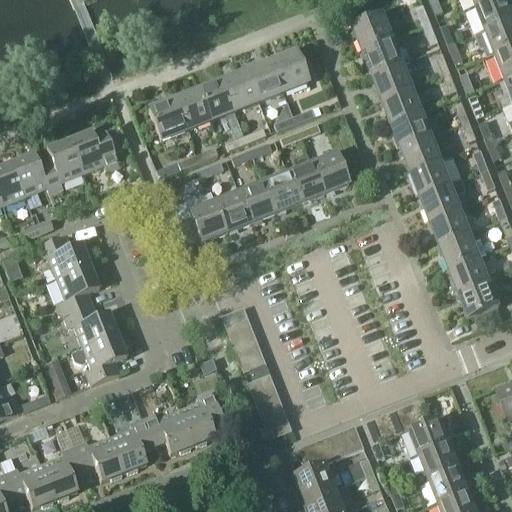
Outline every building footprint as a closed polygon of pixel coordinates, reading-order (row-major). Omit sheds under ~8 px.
[(428,0),(436,18),(443,15),(436,0),(428,0)] [(471,0),(475,10),(499,0),(471,0)] [(511,10),(508,0),(499,0),(475,10),(485,33),(511,22),(511,10)] [(431,27),(423,8),(416,11),(423,30),(426,29),(431,27)] [(384,18),(352,30),(362,56),(393,43),(394,43),(384,18)] [(484,35),(475,39),(481,53),(483,53),(487,62),(493,60),(495,59),(495,58),(511,51),(511,22),(485,33),(485,35),(484,35)] [(438,45),(431,27),(426,29),(423,30),(430,48),(438,45)] [(441,31),(447,48),(455,45),(448,28),(441,31)] [(461,34),(452,38),(456,46),(464,42),(461,34)] [(393,43),(362,56),(372,81),(412,65),(411,63),(410,63),(406,53),(402,51),(398,53),(394,43),(393,43)] [(455,45),(447,48),(455,68),(463,65),(455,45)] [(511,51),(495,58),(495,59),(504,83),(511,79),(511,51)] [(296,54),(270,64),(283,96),(308,86),(296,54)] [(450,75),(442,56),(435,59),(442,78),(450,75)] [(270,64),(247,73),(260,105),(283,96),(270,64)] [(412,65),(372,81),(381,104),(412,92),(413,92),(408,79),(416,76),(412,65)] [(247,73),(222,83),(235,115),(260,105),(247,73)] [(457,94),(450,75),(442,78),(449,97),(457,94)] [(460,79),(467,99),(475,96),(467,76),(460,79)] [(510,97),(499,101),(504,112),(511,108),(511,79),(504,83),(510,97)] [(222,83),(198,92),(210,124),(235,115),(222,83)] [(198,92),(174,101),(187,133),(210,124),(198,92)] [(412,92),(381,104),(391,129),(421,118),(423,117),(413,92),(412,92)] [(481,113),(476,100),(469,102),(474,116),(481,113)] [(174,101),(148,111),(161,143),(187,133),(174,101)] [(461,126),(469,123),(461,105),(454,108),(461,126)] [(318,111),(312,113),(314,120),(321,118),(318,111)] [(312,113),(292,121),(295,128),(314,120),(312,113)] [(421,118),(391,129),(395,140),(393,141),(397,152),(400,151),(401,153),(432,141),(433,141),(428,130),(423,117),(421,118)] [(295,128),(292,121),(274,128),(277,135),(295,128)] [(476,142),(469,123),(461,126),(469,145),(476,142)] [(479,128),(486,147),(494,144),(486,125),(479,128)] [(318,128),(298,135),(301,143),(321,135),(318,128)] [(72,142),(68,144),(82,179),(105,170),(107,175),(120,170),(114,155),(127,149),(120,129),(105,135),(106,137),(95,142),(92,134),(82,138),(82,137),(71,141),(72,142)] [(245,139),(247,147),(266,139),(263,132),(245,139)] [(284,150),(301,143),(298,135),(281,142),(284,150)] [(247,147),(245,139),(226,147),(228,154),(247,147)] [(432,141),(401,153),(410,177),(440,165),(442,164),(433,141),(432,141)] [(40,169),(39,170),(48,192),(47,192),(49,198),(63,193),(61,187),(82,179),(68,144),(66,145),(66,143),(55,147),(56,149),(46,153),(51,165),(40,169)] [(494,144),(486,147),(493,164),(501,161),(494,144)] [(269,147),(250,154),(253,161),(272,154),(269,147)] [(214,151),(196,158),(199,166),(217,158),(214,151)] [(235,169),(253,161),(250,154),(232,161),(235,169)] [(488,173),(481,154),(473,157),(481,176),(488,173)] [(335,157),(310,167),(323,199),(348,189),(335,157)] [(14,166),(11,167),(25,201),(47,192),(48,192),(39,170),(40,169),(35,158),(25,162),(24,159),(13,163),(14,166)] [(199,166),(196,158),(177,166),(180,173),(199,166)] [(440,165),(410,177),(415,189),(412,190),(416,201),(419,200),(419,201),(450,188),(451,188),(442,164),(440,165)] [(0,205),(2,210),(25,201),(11,167),(9,168),(8,165),(0,168),(0,205)] [(221,166),(202,173),(205,181),(223,173),(221,166)] [(310,167),(287,176),(300,208),(323,199),(310,167)] [(495,191),(488,173),(481,176),(488,194),(495,191)] [(498,176),(505,194),(511,190),(511,189),(505,173),(498,176)] [(287,176),(263,186),(275,218),(300,208),(287,176)] [(450,188),(419,201),(429,225),(460,212),(461,212),(456,200),(466,196),(462,184),(451,188),(450,188)] [(263,186),(238,195),(250,227),(275,218),(263,186)] [(238,195),(214,205),(227,237),(250,227),(238,195)] [(493,205),(500,225),(507,222),(500,202),(493,205)] [(192,221),(177,227),(185,249),(200,243),(201,247),(227,237),(214,205),(213,205),(189,215),(192,221)] [(460,212),(429,225),(439,249),(470,237),(461,212),(460,212)] [(511,239),(511,233),(507,222),(500,225),(507,242),(511,239)] [(50,224),(36,230),(39,237),(53,231),(50,224)] [(22,235),(25,242),(39,237),(36,230),(22,235)] [(470,237),(439,249),(448,273),(479,261),(480,261),(486,258),(480,243),(474,246),(470,237)] [(65,240),(37,251),(42,264),(47,262),(56,283),(91,270),(90,267),(91,267),(88,257),(86,258),(82,248),(70,252),(65,240)] [(479,261),(448,273),(453,285),(451,286),(455,298),(457,297),(458,297),(489,285),(480,261),(479,261)] [(91,270),(56,283),(64,305),(58,308),(63,320),(92,309),(87,298),(99,293),(96,283),(97,282),(94,272),(92,273),(91,270)] [(489,285),(458,297),(468,323),(474,320),(494,312),(499,310),(489,285)] [(5,292),(0,293),(0,305),(8,302),(5,292)] [(92,309),(63,320),(68,333),(74,331),(83,352),(83,353),(118,340),(117,337),(118,337),(114,326),(113,326),(109,317),(97,321),(92,309)] [(223,319),(227,330),(249,322),(245,311),(223,319)] [(501,327),(496,312),(475,320),(479,329),(488,325),(490,331),(501,327)] [(227,330),(231,341),(253,333),(249,322),(227,330)] [(258,344),(253,333),(231,341),(236,352),(258,344)] [(82,353),(70,357),(74,366),(81,369),(87,366),(88,366),(91,374),(86,377),(91,390),(119,378),(114,367),(127,362),(123,352),(125,352),(121,342),(119,342),(118,340),(83,353),(83,352),(82,353)] [(236,352),(240,364),(262,356),(258,344),(236,352)] [(245,376),(250,374),(266,367),(262,356),(240,364),(245,376)] [(56,364),(42,370),(56,403),(70,397),(56,364)] [(213,364),(200,369),(203,378),(217,373),(213,364)] [(250,374),(254,384),(271,378),(266,367),(250,374)] [(275,389),(271,378),(254,384),(249,386),(253,397),(275,389)] [(511,386),(496,393),(509,425),(511,423),(511,386)] [(279,400),(275,389),(253,397),(257,408),(279,400)] [(0,424),(16,419),(11,406),(5,408),(0,394),(0,424)] [(200,407),(179,415),(193,450),(196,449),(196,451),(207,447),(206,445),(215,441),(211,429),(223,425),(211,396),(198,401),(200,407)] [(44,400),(34,403),(37,410),(47,406),(50,405),(47,398),(44,400)] [(284,412),(279,400),(257,408),(262,420),(284,412)] [(419,405),(408,409),(417,432),(428,427),(419,405)] [(408,409),(396,414),(405,436),(417,432),(408,409)] [(288,423),(284,412),(262,420),(266,431),(288,423)] [(396,414),(385,418),(394,441),(402,438),(401,438),(405,436),(396,414)] [(155,418),(143,423),(154,451),(165,447),(170,459),(180,455),(181,457),(191,453),(190,451),(193,450),(179,415),(157,424),(155,418)] [(385,418),(374,423),(383,446),(383,445),(394,441),(385,418)] [(132,434),(110,443),(124,477),(126,476),(127,478),(138,474),(137,472),(147,468),(142,456),(154,451),(143,423),(129,428),(132,434)] [(293,434),(288,423),(266,431),(271,443),(293,434)] [(374,423),(363,427),(372,450),(379,447),(383,446),(374,423)] [(405,436),(401,438),(402,438),(411,463),(419,460),(450,448),(440,423),(428,427),(417,432),(405,436)] [(355,430),(344,434),(353,457),(364,452),(355,430)] [(344,434),(333,439),(342,461),(353,457),(344,434)] [(333,439),(322,443),(330,466),(342,461),(333,439)] [(86,445),(73,450),(84,479),(96,474),(101,486),(111,482),(112,484),(122,480),(121,478),(124,477),(110,443),(88,451),(86,445)] [(322,443),(310,448),(319,470),(320,469),(327,467),(330,466),(322,443)] [(379,447),(372,450),(378,464),(385,461),(379,447)] [(310,448),(299,452),(300,454),(308,474),(319,470),(310,448)] [(450,448),(419,460),(428,484),(460,472),(450,448)] [(63,461),(42,469),(55,504),(58,503),(58,505),(69,501),(68,499),(78,495),(73,483),(84,479),(73,450),(61,455),(63,461)] [(361,464),(367,479),(374,476),(368,461),(361,464)] [(308,474),(295,479),(305,504),(337,492),(327,467),(320,469),(319,470),(308,474)] [(17,472),(5,477),(16,506),(27,501),(31,511),(35,511),(42,510),(43,511),(53,508),(52,505),(55,504),(42,469),(19,478),(17,472)] [(460,472),(428,484),(438,508),(469,496),(460,472)] [(379,491),(374,476),(367,479),(372,494),(379,491)] [(0,511),(4,511),(4,510),(16,506),(5,477),(0,478),(0,511)] [(386,484),(391,498),(399,496),(393,481),(386,484)] [(345,511),(337,492),(305,504),(308,511),(345,511)] [(391,498),(396,511),(403,511),(405,511),(399,496),(391,498)] [(475,511),(469,496),(438,508),(439,511),(475,511)]
